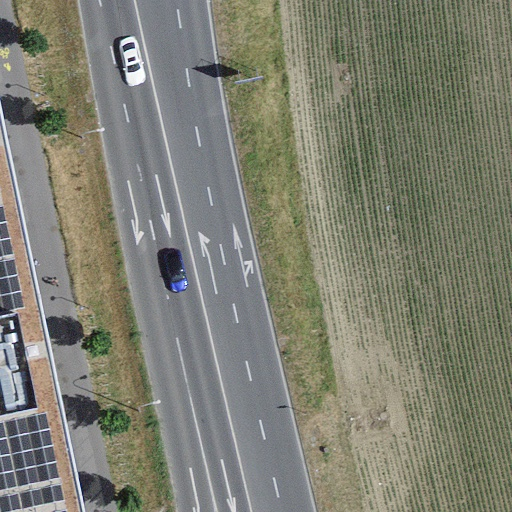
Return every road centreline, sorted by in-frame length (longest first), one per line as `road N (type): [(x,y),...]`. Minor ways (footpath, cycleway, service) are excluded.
road 1 (residential): [(99,0),(104,84),(195,511)]
road 2 (secondary): [(190,239),(262,511)]
road 3 (secondary): [(112,0),(190,239)]
road 4 (secondary): [(190,239),(173,0)]
